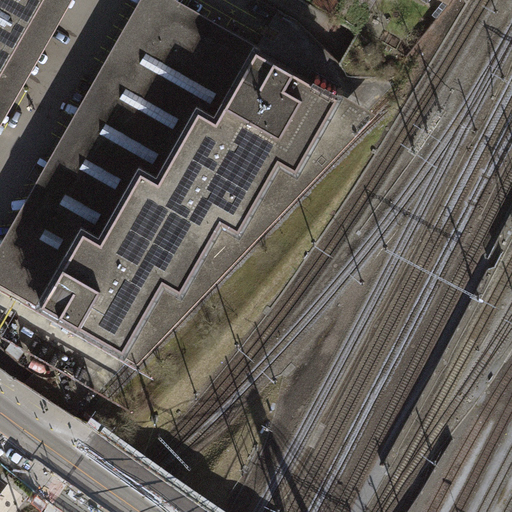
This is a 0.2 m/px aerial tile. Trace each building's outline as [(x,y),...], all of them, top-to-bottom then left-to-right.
[(246,67),(255,51),(164,0),(135,0),(0,238),(0,292),(32,311),(41,297),(0,273),(0,270),(147,11),(246,67)] [(0,0),(0,84),(47,0),(0,0)] [(0,115),(65,0),(47,0),(0,84),(0,115)] [(369,0),(336,0),(332,8),(357,22),(369,0)] [(147,11),(0,270),(0,273),(41,297),(32,311),(114,357),(156,284),(174,294),(214,223),(230,232),(270,163),(288,173),(332,95),(255,51),(246,67),(147,11)] [(156,284),(114,357),(132,368),(372,118),(332,95),(288,173),(270,163),(230,232),(214,223),(174,294),(156,284)] [(16,511),(26,499),(0,477),(0,511),(16,511)]
